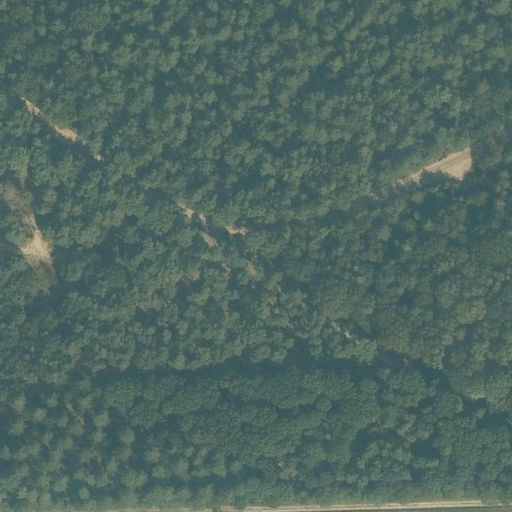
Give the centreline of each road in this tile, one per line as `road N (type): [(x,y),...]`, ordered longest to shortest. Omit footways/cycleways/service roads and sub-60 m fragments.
road 1 (track): [(0,509),(511,499)]
road 2 (track): [(128,186),(244,230),(314,221),(511,135)]
